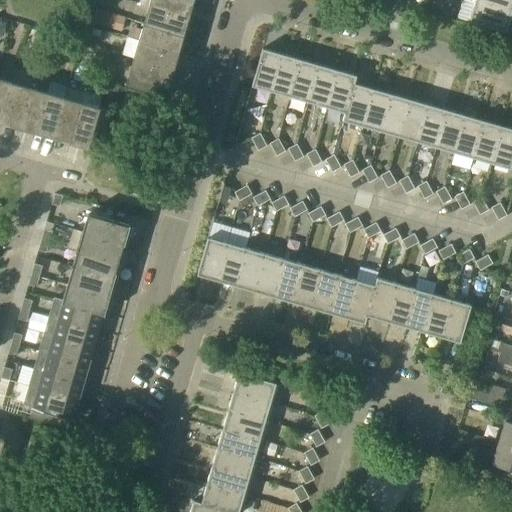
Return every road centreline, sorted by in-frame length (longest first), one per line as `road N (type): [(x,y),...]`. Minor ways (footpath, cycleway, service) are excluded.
road 1 (residential): [(146,307),(106,451),(156,466),(199,321)]
road 2 (residential): [(194,152),(485,236),(511,220)]
road 3 (residential): [(274,511),(322,362),(199,321)]
road 4 (residential): [(511,68),(255,0)]
road 5 (residential): [(0,313),(39,171),(0,160)]
road 6 (residential): [(194,152),(146,307)]
road 7 (residential): [(240,0),(194,152)]
